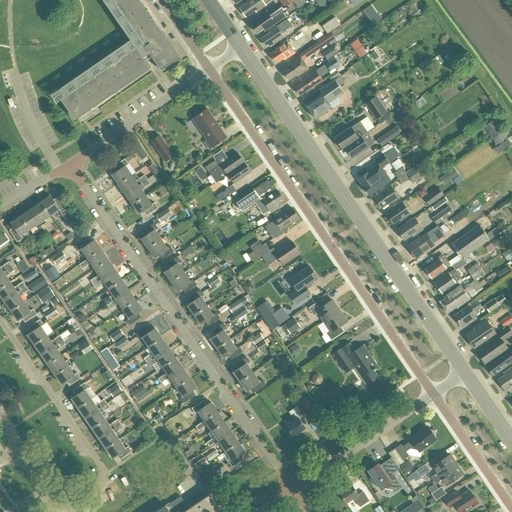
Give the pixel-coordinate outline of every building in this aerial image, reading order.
[(112,0),(161,71),(180,58),(139,0),(112,0)] [(240,9),(247,18),(256,12),(257,13),(267,6),(262,0),(248,0),(250,2),(240,9)] [(261,19),(252,25),(258,34),(267,28),(268,31),(288,17),(283,10),(271,18),(267,12),(260,18),(261,19)] [(336,18),(323,27),(327,34),(340,25),(336,18)] [(271,34),(262,40),(267,47),(269,46),(270,48),(285,38),(282,34),(293,27),(288,20),(277,27),(277,26),(269,32),(271,34)] [(283,70),(283,71),(290,80),(296,76),(297,77),(309,70),(302,61),(318,50),(321,54),(322,53),(329,49),(322,39),(299,55),(300,57),(289,64),(290,66),(283,70)] [(358,39),(350,44),(356,53),(357,52),(360,58),(367,54),(363,48),(364,48),(358,39)] [(296,54),(287,41),(277,49),(278,50),(272,55),(278,63),(284,59),(285,61),(296,54)] [(329,49),(322,53),(327,60),(337,53),(341,50),(338,46),(334,49),(332,46),(329,49)] [(135,47),(60,99),(75,121),(150,69),(135,47)] [(337,58),(325,66),(330,73),(342,66),(337,58)] [(432,65),(428,59),(420,64),(424,71),(432,65)] [(301,83),(294,88),(300,96),(307,91),(307,92),(323,81),(321,78),(329,72),(324,65),(300,82),(301,83)] [(331,107),(331,106),(339,101),(336,97),(343,92),(334,80),(319,90),(322,94),(306,105),(315,118),(324,112),(325,113),(327,111),(327,110),(331,107)] [(366,104),(373,114),(383,107),(376,97),(366,104)] [(207,109),(192,119),(207,140),(204,142),(209,150),(227,138),(207,109)] [(485,127),(492,136),(500,146),(509,139),(494,120),(485,127)] [(343,149),(345,148),(368,132),(375,127),(367,132),(360,121),(335,138),(343,149)] [(377,140),(382,146),(402,132),(397,126),(377,140)] [(345,148),(352,158),(373,144),(374,142),(368,132),(345,148)] [(163,140),(154,146),(166,163),(175,157),(163,140)] [(358,179),(364,187),(384,173),(381,169),(400,156),(394,148),(376,160),(379,166),(368,173),(358,179)] [(215,183),(227,174),(244,163),(237,153),(219,166),(208,173),(215,183)] [(113,175),(119,183),(131,175),(126,167),(129,165),(125,160),(114,167),(117,172),(113,175)] [(208,173),(219,166),(215,160),(205,168),(208,173)] [(401,184),(409,179),(414,184),(430,173),(422,161),(406,173),(402,168),(394,174),(401,184)] [(227,174),(234,184),(251,172),(244,163),(227,174)] [(148,167),(154,176),(159,172),(153,164),(148,167)] [(196,170),(200,177),(205,174),(201,167),(196,170)] [(447,174),(451,180),(460,174),(455,168),(447,174)] [(364,187),(369,195),(379,189),(378,188),(389,181),(384,173),(364,187)] [(119,183),(126,195),(142,184),(139,179),(136,182),(131,175),(119,183)] [(460,175),(453,180),(457,186),(464,181),(460,175)] [(145,176),(139,179),(142,184),(147,180),(145,176)] [(147,180),(142,184),(145,188),(150,184),(147,180)] [(229,207),(237,219),(244,214),(243,213),(263,199),(263,200),(275,192),(268,181),(254,190),(253,189),(235,202),(229,207)] [(126,195),(134,206),(147,197),(142,190),(145,188),(142,184),(126,195)] [(226,197),(236,190),(232,185),(222,192),(226,197)] [(400,198),(391,186),(374,197),(382,209),(391,203),(392,204),(400,198)] [(439,189),(424,200),(429,206),(444,196),(439,189)] [(277,191),(275,192),(263,200),(263,201),(272,214),(279,209),(277,206),(284,201),(277,191)] [(52,215),(59,210),(61,213),(70,226),(76,222),(67,209),(59,198),(54,200),(51,197),(43,202),(52,215)] [(144,212),(148,216),(159,208),(155,203),(152,205),(147,197),(134,206),(140,214),(144,212)] [(43,202),(31,210),(42,226),(47,223),(44,220),(52,215),(43,202)] [(410,215),(402,203),(393,209),(393,210),(387,215),(393,224),(401,219),(402,220),(410,215)] [(450,206),(433,218),(438,224),(455,213),(450,206)] [(168,208),(157,216),(161,223),(173,214),(168,208)] [(270,235),(273,233),(276,238),(288,230),(287,228),(292,224),(292,223),(299,218),(292,208),(265,227),(270,235)] [(20,218),(28,231),(36,226),(42,235),(46,232),(42,226),(31,210),(20,218)] [(10,231),(18,242),(23,239),(21,236),(28,231),(20,218),(12,224),(14,227),(10,231)] [(415,218),(397,230),(404,241),(412,235),(413,237),(423,230),(415,218)] [(142,239),(149,248),(162,239),(155,230),(158,228),(155,223),(143,231),(146,236),(142,239)] [(78,225),(74,228),(78,234),(80,232),(82,231),(80,228),(78,225)] [(452,244),(462,259),(490,240),(479,225),(452,244)] [(437,238),(439,240),(445,236),(438,226),(408,247),(415,257),(423,252),(424,253),(434,246),(431,242),(437,238)] [(10,241),(5,233),(0,236),(0,242),(2,246),(10,241)] [(490,242),(494,247),(500,241),(496,236),(490,242)] [(87,239),(75,247),(79,252),(82,250),(88,259),(100,250),(94,241),(90,243),(87,239)] [(159,255),(163,259),(174,252),(171,246),(168,248),(162,239),(149,248),(155,258),(159,255)] [(253,262),(261,256),(270,251),(265,244),(262,246),(258,241),(250,247),(254,252),(249,255),(253,262)] [(261,256),(269,266),(279,259),(284,266),(301,253),(293,242),(275,255),(273,252),(275,250),(274,248),(270,251),(261,256)] [(194,245),(184,251),(187,256),(197,250),(194,245)] [(88,259),(79,265),(82,269),(91,263),(95,269),(108,261),(100,250),(88,259)] [(39,254),(43,259),(47,256),(44,251),(39,254)] [(63,252),(53,258),(57,265),(67,258),(63,252)] [(425,269),(426,270),(425,272),(427,274),(429,275),(432,279),(446,269),(446,268),(450,265),(444,256),(437,261),(434,261),(433,263),(425,269)] [(37,263),(33,257),(29,259),(29,260),(33,266),(37,263)] [(165,272),(172,282),(185,273),(178,264),(181,262),(178,257),(166,265),(169,270),(165,272)] [(99,275),(91,281),(94,286),(115,271),(108,261),(95,269),(99,275)] [(0,266),(0,274),(11,266),(8,262),(3,265),(0,267),(0,266)] [(471,275),(481,268),(478,264),(468,271),(471,275)] [(11,266),(0,274),(0,288),(10,282),(6,276),(9,274),(14,271),(11,266)] [(309,266),(290,280),(297,290),(290,295),(297,304),(311,295),(305,287),(318,279),(309,266)] [(502,270),(505,275),(511,271),(508,266),(502,270)] [(439,302),(443,307),(479,283),(481,282),(479,278),(485,274),(481,268),(471,275),(475,281),(469,284),(470,286),(464,290),(461,285),(444,297),(445,298),(439,302)] [(38,275),(35,270),(25,277),(28,282),(38,275)] [(445,276),(443,278),(435,284),(436,285),(436,286),(437,289),(439,289),(442,294),(456,284),(455,283),(461,279),(455,270),(447,276),(445,276)] [(115,271),(94,286),(97,290),(105,284),(109,290),(122,281),(115,271)] [(182,289),(186,293),(197,285),(194,280),(191,282),(185,273),(172,282),(178,291),(182,289)] [(216,275),(206,281),(210,288),(220,281),(216,275)] [(37,280),(41,286),(47,282),(43,276),(37,280)] [(122,281),(109,290),(113,295),(110,297),(113,302),(129,291),(122,281)] [(10,282),(0,288),(0,293),(5,300),(25,286),(22,282),(17,285),(14,287),(10,282)] [(443,307),(448,314),(457,307),(458,309),(470,300),(467,294),(473,290),(476,293),(483,289),(479,283),(443,307)] [(25,286),(5,300),(12,310),(24,302),(20,296),(23,294),(28,291),(25,286)] [(37,295),(43,304),(55,296),(49,287),(37,295)] [(188,305),(195,315),(208,306),(201,297),(204,295),(201,290),(189,298),(192,303),(188,305)] [(113,302),(108,306),(111,310),(119,304),(123,310),(135,301),(129,291),(113,302)] [(501,308),(508,303),(502,295),(495,300),(495,298),(484,306),(490,314),(500,307),(501,308)] [(229,308),(232,313),(243,306),(249,302),(245,296),(229,308)] [(53,306),(59,303),(55,297),(50,301),(53,306)] [(322,299),(309,308),(314,316),(318,313),(324,322),(340,311),(332,300),(326,305),(322,299)] [(135,301),(123,310),(129,319),(126,321),(130,326),(141,318),(138,313),(142,310),(135,301)] [(470,306),(469,306),(455,316),(462,326),(476,316),(474,313),(482,308),(478,301),(470,306)] [(24,302),(12,310),(19,321),(23,318),(26,322),(38,315),(34,309),(31,312),(24,302)] [(205,322),(209,327),(220,319),(217,313),(214,315),(208,306),(195,315),(202,325),(205,322)] [(243,306),(232,313),(238,320),(248,313),(243,306)] [(276,312),(265,319),(272,331),(290,319),(283,307),(276,312)] [(44,316),(47,321),(57,315),(54,309),(44,316)] [(324,322),(318,327),(324,335),(326,333),(331,341),(344,332),(341,326),(347,322),(340,311),(324,322)] [(77,316),(82,322),(87,318),(82,312),(77,316)] [(499,321),(503,327),(511,320),(511,318),(508,314),(499,321)] [(301,328),(294,319),(281,327),(287,336),(291,333),(291,334),(301,328)] [(29,335),(34,342),(46,334),(42,327),(45,325),(41,320),(30,328),(32,332),(29,335)] [(474,330),(465,336),(474,349),(496,333),(486,320),(473,329),(474,330)] [(69,326),(74,333),(79,329),(74,322),(69,326)] [(211,339),(218,349),(231,340),(225,331),(227,329),(224,324),(213,332),(215,336),(211,339)] [(147,327),(136,335),(140,340),(143,338),(149,348),(162,339),(155,329),(151,332),(147,327)] [(498,334),(503,341),(511,334),(511,332),(509,327),(498,334)] [(109,336),(113,342),(123,335),(119,329),(109,336)] [(251,339),(255,345),(265,339),(260,333),(251,339)] [(34,342),(42,354),(62,340),(60,337),(52,342),(46,334),(34,342)] [(490,341),(492,344),(478,353),(485,364),(499,354),(500,355),(508,349),(498,335),(490,341)] [(115,344),(120,350),(130,343),(125,337),(115,344)] [(150,355),(145,359),(148,363),(169,349),(162,339),(149,348),(153,353),(150,355)] [(42,354),(50,365),(62,357),(58,350),(61,348),(65,345),(62,340),(42,354)] [(228,356),(232,360),(243,352),(240,347),(237,349),(231,340),(218,349),(224,358),(228,356)] [(246,352),(254,346),(249,340),(243,346),(246,350),(236,359),(239,362),(248,355),(246,352)] [(87,341),(78,346),(84,354),(92,349),(87,341)] [(256,347),(260,352),(268,346),(265,341),(256,347)] [(376,368),(379,367),(364,345),(356,351),(350,342),(333,354),(347,373),(355,368),(367,386),(379,378),(374,371),(377,369),(376,368)] [(297,345),(291,349),(295,355),(301,352),(297,345)] [(107,348),(102,352),(114,371),(120,367),(107,348)] [(169,349),(148,363),(151,367),(156,364),(159,362),(163,368),(176,359),(169,349)] [(511,349),(487,367),(493,376),(511,364),(509,362),(511,359),(511,349)] [(295,365),(288,355),(284,357),(291,368),(295,365)] [(50,365),(58,377),(70,368),(69,366),(72,364),(69,360),(66,362),(62,357),(50,365)] [(234,372),(241,382),(254,373),(248,364),(251,362),(247,357),(235,365),(238,369),(234,372)] [(167,374),(159,379),(162,384),(167,380),(183,369),(176,359),(163,368),(167,374)] [(511,367),(503,374),(504,375),(497,380),(505,391),(511,386),(511,367)] [(66,382),(70,386),(81,378),(78,373),(75,375),(70,368),(58,377),(63,384),(66,382)] [(183,369),(167,380),(170,384),(173,382),(177,388),(189,379),(183,369)] [(107,381),(112,378),(108,371),(106,373),(103,375),(107,381)] [(251,389),(255,393),(266,385),(263,380),(260,382),(254,373),(241,382),(247,392),(251,389)] [(189,379),(177,388),(183,397),(181,399),(184,404),(195,396),(192,391),(196,389),(189,379)] [(76,396),(73,398),(79,408),(92,399),(85,390),(88,388),(85,383),(74,391),(76,396)] [(122,392),(117,384),(113,388),(118,395),(122,392)] [(136,399),(141,396),(137,390),(133,394),(136,399)] [(92,399),(79,408),(86,418),(107,404),(104,399),(98,403),(95,405),(92,399)] [(204,421),(217,413),(211,403),(207,406),(203,402),(192,410),(195,415),(198,413),(204,421)] [(107,404),(86,418),(93,428),(105,419),(101,414),(104,412),(110,408),(107,404)] [(305,428),(305,427),(299,419),(303,416),(297,407),(289,412),(294,419),(284,425),(292,437),(305,428)] [(212,432),(224,423),(217,413),(204,421),(201,424),(197,427),(200,431),(205,428),(208,426),(212,432)] [(160,414),(154,418),(157,423),(164,419),(160,414)] [(105,419),(93,428),(100,438),(121,423),(118,419),(112,423),(109,425),(105,419)] [(121,423),(100,438),(107,448),(119,439),(115,434),(118,432),(124,427),(121,423)] [(215,437),(207,443),(210,447),(215,444),(231,433),(224,423),(212,432),(215,437)] [(139,434),(144,430),(141,425),(136,429),(139,434)] [(395,449),(403,460),(409,456),(406,452),(410,449),(422,451),(437,440),(437,439),(434,441),(432,438),(435,436),(435,431),(424,429),(412,437),(411,441),(402,447),(401,444),(395,449)] [(231,433),(215,444),(218,448),(221,446),(225,451),(237,443),(231,433)] [(119,439),(107,448),(114,458),(117,456),(121,460),(132,452),(128,447),(126,449),(119,439)] [(237,443),(225,451),(232,461),(228,463),(232,468),(244,460),(241,455),(245,453),(237,443)] [(392,458),(397,466),(404,462),(403,460),(395,449),(388,453),(392,458)] [(433,480),(457,464),(450,454),(432,467),(436,473),(431,477),(433,480)] [(208,463),(204,458),(195,464),(198,470),(208,463)] [(397,466),(392,458),(379,466),(377,464),(368,470),(370,475),(370,479),(374,485),(376,483),(381,490),(384,488),(397,491),(402,487),(393,473),(399,469),(397,466)] [(412,468),(407,460),(398,466),(403,474),(412,468)] [(414,471),(419,478),(429,471),(425,464),(414,471)] [(442,480),(446,486),(464,474),(457,464),(433,480),(435,484),(442,480)] [(219,477),(215,470),(203,478),(207,485),(219,477)] [(406,480),(412,491),(418,488),(413,477),(406,480)] [(339,494),(346,503),(354,498),(360,507),(369,501),(363,492),(358,495),(352,485),(339,494)] [(441,487),(430,494),(435,501),(446,493),(441,487)] [(443,499),(449,509),(455,505),(459,511),(465,511),(478,504),(469,490),(459,497),(455,491),(443,499)] [(219,511),(221,511),(209,495),(189,509),(180,496),(179,497),(170,504),(169,503),(155,511),(219,511)] [(417,495),(411,499),(413,503),(400,511),(417,511),(425,507),(417,495)] [(406,499),(395,508),(397,511),(409,502),(406,499)]
